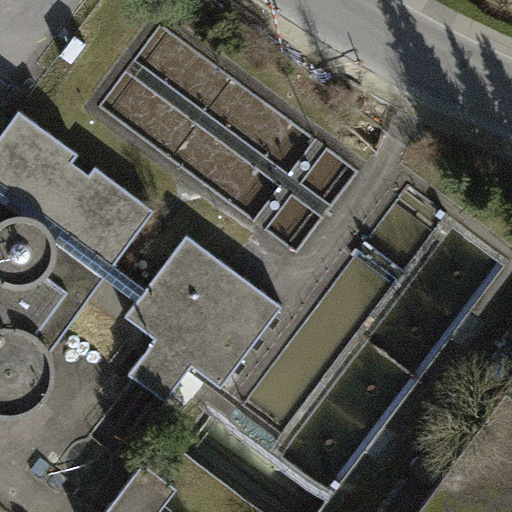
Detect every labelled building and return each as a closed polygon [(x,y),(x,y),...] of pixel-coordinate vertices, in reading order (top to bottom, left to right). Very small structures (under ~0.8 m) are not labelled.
[(147,220),(8,121),(0,132),(0,322),(49,358),(147,220)] [(281,304),(191,236),(129,319),(154,338),(129,371),(135,376),(162,396),(165,399),(191,364),(219,385),(281,304)] [(511,402),(503,415),(511,422),(511,402)] [(511,511),(511,422),(503,415),(430,511),(511,511)] [(162,511),(179,490),(142,463),(105,511),(162,511)]
